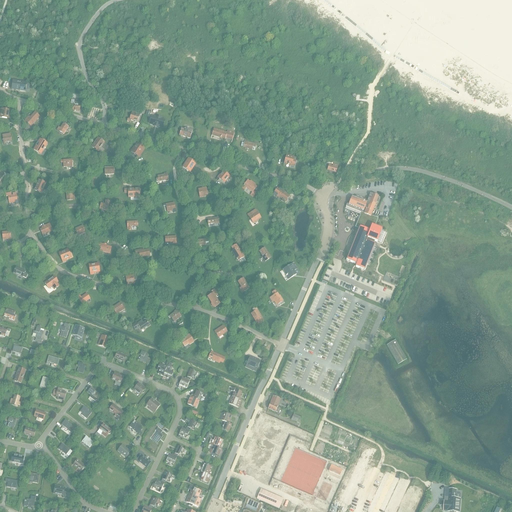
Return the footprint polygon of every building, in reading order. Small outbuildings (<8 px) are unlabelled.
[(26,83),(13,81),(12,85),(11,90),(16,90),(25,91),(26,88),(26,87),(26,83)] [(71,110),(80,111),(80,106),(81,106),(81,101),(74,101),(74,105),(71,105),(71,110)] [(0,117),(9,119),(11,110),(1,109),(0,112),(0,117)] [(132,113),(130,119),(128,118),(127,121),(130,122),(131,120),(137,122),(139,115),(134,114),(135,112),(132,111),(132,113)] [(25,120),(27,121),(26,122),(28,123),(27,124),(28,124),(29,124),(31,126),(34,122),(33,122),(35,120),(36,121),(40,116),(35,112),(30,118),(28,117),(25,120)] [(162,129),(165,120),(151,116),(148,125),(162,129)] [(64,134),(68,127),(63,124),(60,128),(59,127),(57,130),(64,134)] [(185,130),(181,129),(179,135),(190,139),(193,130),(186,128),(185,130)] [(232,142),(235,133),(227,130),(227,132),(214,128),(211,138),(212,135),(221,138),(220,140),(220,141),(221,138),(225,139),(225,138),(232,140),(231,142),(232,142)] [(6,142),(12,141),(10,134),(3,135),(4,144),(6,144),(6,142)] [(104,142),(98,138),(91,147),(98,151),(104,142)] [(36,146),(34,150),(38,152),(39,149),(42,151),(47,143),(40,139),(38,143),(37,143),(36,146)] [(256,144),(248,142),(245,141),(243,148),(252,150),(253,146),(256,147),(256,144)] [(139,157),(145,148),(137,143),(131,152),(139,157)] [(295,160),(293,160),(294,157),(286,155),(284,164),(288,165),(289,165),(294,167),(295,160)] [(190,172),(196,163),(191,160),(185,169),(190,172)] [(218,177),(223,182),(224,183),(229,177),(223,171),(221,173),(219,175),(220,175),(218,177)] [(165,182),(169,181),(167,173),(164,174),(164,175),(157,176),(158,178),(156,178),(157,182),(165,181),(165,182)] [(41,179),(35,188),(41,193),(47,183),(41,179)] [(248,180),(243,187),(242,188),(244,190),(246,188),(252,192),(250,195),(253,197),(256,193),(253,191),(256,187),(248,180)] [(202,196),(208,195),(206,188),(198,189),(200,197),(202,197),(202,196)] [(283,192),(278,188),(277,188),(276,189),(277,190),(275,192),(275,193),(274,195),(278,198),(279,197),(285,202),(288,199),(288,200),(289,198),(288,198),(289,197),(286,194),(283,192)] [(140,189),(125,189),(125,193),(129,193),(129,198),(141,197),(140,189)] [(74,195),(74,192),(66,192),(67,201),(73,200),(72,195),(74,195)] [(15,203),(17,202),(16,195),(16,193),(13,193),(13,195),(11,195),(11,193),(6,193),(6,196),(8,196),(9,203),(15,202),(15,203)] [(346,207),(364,214),(367,215),(366,216),(369,217),(369,216),(370,217),(371,216),(374,208),(378,196),(376,196),(370,193),(367,201),(356,196),(355,198),(352,197),(351,200),(350,199),(349,202),(350,202),(349,204),(347,204),(346,207)] [(109,205),(109,201),(106,200),(105,204),(101,203),(100,209),(108,211),(109,205)] [(173,211),(174,212),(174,214),(176,213),(174,203),(166,205),(167,212),(173,211)] [(253,223),(261,218),(255,210),(247,215),(253,223)] [(370,217),(369,216),(369,217),(366,216),(367,215),(364,214),(359,227),(358,230),(359,231),(352,249),(350,253),(349,252),(349,253),(346,259),(350,261),(352,262),(352,260),(357,262),(355,266),(361,268),(362,268),(365,269),(367,264),(366,263),(375,241),(376,242),(381,231),(381,230),(372,227),(375,218),(371,216),(370,217)] [(131,226),(138,226),(138,221),(127,222),(127,227),(128,227),(128,231),(131,230),(131,226)] [(49,233),(51,232),(48,225),(42,227),(42,228),(40,229),(44,238),(50,235),(49,233)] [(78,236),(85,233),(82,226),(75,229),(78,236)] [(2,232),(3,238),(3,240),(11,239),(10,231),(2,232)] [(110,254),(111,247),(109,247),(106,246),(107,245),(105,245),(99,244),(98,247),(100,248),(100,251),(110,254)] [(232,251),(238,261),(244,257),(243,254),(241,255),(239,250),(240,250),(237,244),(232,247),(233,250),(232,251)] [(265,262),(271,258),(264,248),(259,252),(263,257),(262,258),(265,262)] [(68,249),(59,253),(63,262),(66,261),(65,259),(71,257),(68,249)] [(137,250),(137,251),(135,251),(136,254),(139,254),(140,257),(149,256),(149,252),(149,249),(145,250),(144,249),(143,249),(142,250),(142,249),(137,250)] [(98,263),(92,264),(89,265),(90,275),(94,274),(94,272),(100,272),(98,263)] [(292,269),(295,267),(294,267),(292,265),(293,264),(292,264),(284,270),(287,275),(286,276),(286,277),(287,276),(288,279),(288,280),(296,275),(292,269)] [(16,267),(13,273),(22,277),(23,277),(26,278),(28,274),(24,273),(25,271),(16,267)] [(135,275),(130,275),(126,276),(127,285),(134,283),(134,279),(135,278),(135,275)] [(54,276),(44,283),(48,289),(52,286),(54,289),(59,286),(56,283),(58,282),(54,276)] [(243,292),(250,288),(243,278),(238,282),(242,287),(241,288),(243,292)] [(214,307),(220,304),(215,297),(218,295),(214,290),(212,291),(213,293),(208,296),(214,307)] [(272,293),(274,296),(270,298),(272,302),(274,301),(277,305),(283,301),(281,297),(280,298),(277,293),(275,290),(272,293)] [(81,298),(81,297),(79,296),(78,297),(83,304),(85,303),(84,303),(90,299),(86,294),(82,296),(81,298)] [(117,314),(121,312),(124,309),(120,302),(116,305),(114,307),(114,306),(112,308),(117,314)] [(251,314),(254,319),(258,325),(261,323),(262,323),(262,322),(263,321),(260,316),(261,316),(256,307),(253,309),(254,312),(251,314)] [(6,309),(4,316),(8,317),(8,318),(9,318),(9,319),(14,321),(16,315),(14,314),(15,312),(6,309)] [(174,322),(181,317),(176,310),(174,311),(175,312),(169,316),(174,322)] [(135,330),(139,327),(141,330),(149,325),(146,320),(143,323),(141,321),(137,324),(136,323),(132,325),(135,330)] [(66,338),(68,330),(69,327),(67,327),(68,324),(64,323),(63,327),(61,326),(60,330),(61,331),(60,336),(66,338)] [(36,332),(35,337),(36,338),(35,342),(41,343),(42,339),(41,339),(43,331),(40,330),(41,329),(40,326),(37,326),(36,328),(35,332),(36,332)] [(75,326),(72,335),(80,338),(81,333),(83,334),(84,329),(75,326)] [(219,338),(227,332),(223,326),(215,332),(219,338)] [(189,345),(194,342),(189,335),(185,337),(186,338),(181,341),(184,347),(189,344),(189,345)] [(102,336),(98,345),(106,348),(109,339),(102,336)] [(398,364),(406,359),(395,340),(387,345),(398,364)] [(21,354),(22,348),(14,345),(12,351),(21,354)] [(145,363),(149,364),(151,359),(147,357),(148,355),(145,354),(145,353),(141,351),(140,355),(141,355),(139,361),(145,363)] [(124,362),(126,356),(117,352),(115,358),(124,362)] [(223,363),(225,358),(211,352),(209,357),(215,360),(215,361),(219,363),(220,362),(223,363)] [(57,365),(59,359),(48,356),(46,362),(57,365)] [(250,357),(246,365),(247,365),(253,368),(252,370),(255,372),(260,361),(250,357)] [(83,374),(86,366),(82,365),(83,363),(79,362),(77,366),(79,367),(77,372),(83,374)] [(166,369),(168,365),(167,365),(167,367),(159,363),(157,370),(164,373),(164,374),(166,369)] [(173,372),(169,371),(171,367),(168,365),(166,369),(164,374),(164,373),(163,376),(170,379),(173,372)] [(20,383),(23,376),(25,370),(19,368),(14,381),(20,383)] [(190,369),(187,378),(190,380),(190,378),(194,380),(197,372),(190,369)] [(113,376),(112,379),(116,381),(115,384),(120,386),(121,383),(123,377),(121,376),(114,373),(113,376)] [(46,388),(49,379),(43,377),(40,386),(46,388)] [(190,380),(187,378),(186,380),(182,378),(179,385),(186,388),(190,380)] [(138,383),(135,388),(133,390),(140,395),(142,393),(143,393),(144,393),(144,392),(144,391),(145,388),(138,383)] [(102,396),(99,393),(91,387),(87,392),(98,401),(102,396)] [(64,401),(66,392),(60,391),(61,389),(58,388),(56,396),(57,397),(57,399),(64,401)] [(232,397),(235,398),(239,399),(242,392),(232,388),(231,391),(234,392),(232,397)] [(196,391),(193,398),(197,400),(200,401),(202,397),(204,398),(206,395),(196,391)] [(17,407),(20,397),(14,395),(11,405),(17,407)] [(273,396),(271,403),(278,406),(281,399),(273,396)] [(193,398),(190,397),(187,404),(194,407),(197,400),(193,398)] [(235,398),(232,397),(229,404),(238,408),(242,400),(239,399),(235,398)] [(152,398),(148,403),(151,406),(150,407),(155,411),(160,405),(152,398)] [(278,406),(271,403),(268,409),(277,413),(279,408),(277,407),(278,406)] [(120,418),(124,413),(113,404),(109,409),(120,418)] [(88,418),(92,413),(84,407),(80,412),(88,418)] [(44,419),(46,413),(36,410),(34,416),(44,419)] [(222,421),(225,422),(229,424),(229,423),(232,416),(225,413),(222,421)] [(302,417),(299,416),(294,414),(291,420),(300,424),(302,417)] [(13,429),(16,421),(13,420),(13,418),(9,417),(8,421),(9,421),(7,427),(13,429)] [(189,422),(186,428),(190,430),(190,429),(194,430),(197,423),(187,418),(185,420),(189,422)] [(61,425),(68,430),(67,430),(71,433),(75,428),(65,420),(61,425)] [(143,429),(141,427),(142,427),(135,421),(133,424),(132,423),(129,427),(133,429),(132,430),(138,434),(143,429)] [(100,427),(100,428),(99,429),(107,435),(111,430),(107,427),(109,425),(105,422),(102,425),(101,425),(100,426),(100,427)] [(225,422),(222,429),(228,432),(232,425),(229,423),(229,424),(225,422)] [(33,437),(35,431),(26,428),(24,434),(33,437)] [(157,444),(163,436),(160,434),(162,431),(158,428),(156,431),(158,432),(152,440),(157,444)] [(186,428),(186,430),(182,428),(178,435),(186,438),(190,430),(186,428)] [(90,447),(94,442),(86,436),(82,441),(90,447)] [(219,448),(219,447),(222,440),(215,437),(214,439),(214,440),(212,440),(211,444),(212,445),(215,446),(219,448)] [(66,455),(70,450),(62,444),(58,449),(66,455)] [(126,456),(130,451),(123,446),(121,449),(120,448),(117,451),(121,454),(122,453),(126,456)] [(178,446),(174,455),(177,456),(178,455),(181,457),(185,449),(178,446)] [(215,446),(212,453),(219,456),(222,449),(219,447),(219,448),(215,446)] [(177,456),(174,455),(173,456),(169,454),(166,461),(173,464),(177,456)] [(22,463),(24,457),(15,455),(15,456),(12,455),(11,462),(14,462),(14,461),(18,462),(18,463),(21,464),(22,463)] [(150,462),(142,456),(140,455),(135,460),(139,463),(139,462),(146,467),(150,462)] [(81,471),(85,466),(77,460),(73,465),(81,471)] [(208,474),(211,467),(204,464),(201,472),(202,472),(208,474)] [(311,479),(315,467),(310,465),(305,476),(311,479)] [(166,472),(161,481),(165,482),(165,481),(169,482),(172,475),(166,472)] [(202,472),(200,477),(202,477),(201,478),(202,478),(201,480),(208,483),(211,475),(208,474),(202,472)] [(39,476),(37,475),(37,474),(29,473),(28,476),(29,477),(28,480),(32,481),(32,482),(38,484),(39,476)] [(8,482),(8,483),(7,487),(17,489),(18,481),(6,479),(5,481),(8,482)] [(165,482),(161,481),(161,482),(157,480),(153,487),(158,489),(157,491),(160,492),(165,482)] [(55,486),(53,494),(63,495),(62,498),(66,498),(67,495),(67,492),(64,491),(64,489),(65,488),(62,487),(55,486)] [(191,490),(189,495),(194,497),(198,498),(201,491),(194,488),(193,491),(191,490)] [(279,508),(283,499),(261,489),(256,499),(279,508)] [(440,500),(440,505),(444,506),(444,511),(455,511),(459,511),(460,499),(455,498),(456,490),(449,489),(448,501),(440,500)] [(201,499),(198,498),(194,497),(189,495),(186,502),(198,507),(201,499)] [(31,496),(30,500),(27,499),(26,502),(24,502),(24,506),(28,507),(28,508),(31,508),(31,506),(34,507),(35,497),(31,496)] [(153,498),(149,506),(152,508),(153,507),(156,508),(160,501),(153,498)] [(256,511),(258,508),(260,505),(247,499),(246,499),(245,503),(241,511),(256,511)]
